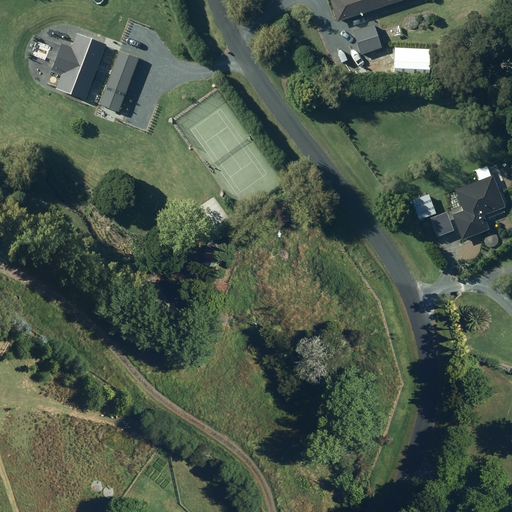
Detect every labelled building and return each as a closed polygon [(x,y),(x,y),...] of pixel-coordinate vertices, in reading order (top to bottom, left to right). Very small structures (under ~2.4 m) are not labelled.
[(328,0),(335,21),(400,0),(328,0)] [(379,49),(373,25),(354,30),(359,54),(379,49)] [(84,97),(105,47),(106,43),(78,32),(71,48),(63,44),(52,72),(60,75),(56,86),(84,97)] [(138,58),(118,50),(98,104),(119,111),(138,58)] [(492,176),(456,192),(465,212),(450,218),(460,241),(488,229),(482,217),(505,207),(492,176)]
